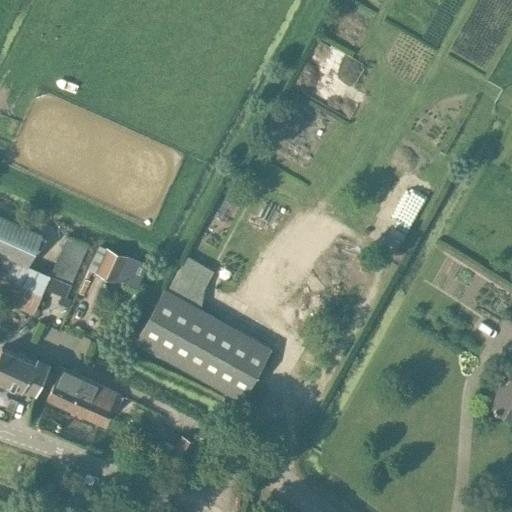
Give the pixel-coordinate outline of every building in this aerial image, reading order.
[(0,216),(0,253),(26,265),(39,234),(0,216)] [(107,248),(96,272),(123,284),(128,273),(140,278),(145,264),(107,248)] [(0,253),(0,298),(9,302),(26,265),(0,253)] [(163,288),(134,340),(240,399),(269,347),(163,288)] [(1,347),(0,348),(0,383),(21,393),(23,389),(35,394),(46,368),(49,363),(37,357),(34,362),(1,347)] [(61,367),(46,400),(67,409),(82,377),(61,367)] [(503,381),(487,405),(511,420),(511,371),(505,382),(503,381)] [(111,409),(118,393),(82,377),(67,409),(100,424),(107,407),(111,409)] [(168,461),(181,467),(193,442),(180,436),(168,461)]
